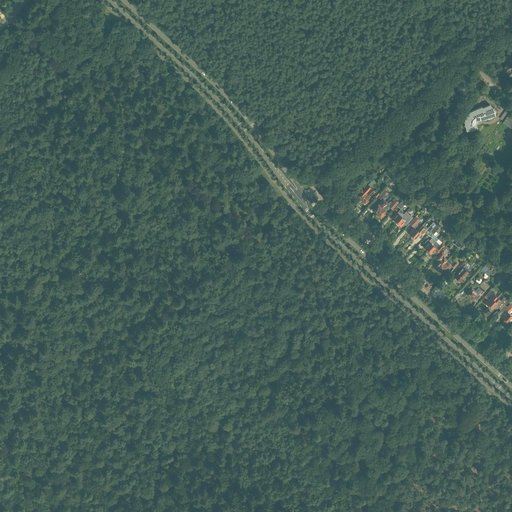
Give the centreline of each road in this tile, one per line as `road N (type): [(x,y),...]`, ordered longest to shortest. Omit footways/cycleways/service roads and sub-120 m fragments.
road 1 (unknown): [(65,0),(74,27),(72,92),(98,137),(152,163),(269,263),(338,353),(424,415),(430,450),(364,511)]
road 2 (track): [(511,464),(21,2)]
road 3 (track): [(342,302),(95,511)]
road 4 (primary): [(298,197),(511,399)]
road 5 (primary): [(511,386),(306,196)]
road 6 (primary): [(109,0),(210,92),(298,197)]
road 7 (primary): [(306,196),(232,102),(123,0)]
road 8 (residential): [(511,370),(311,191)]
road 9 (unclassified): [(311,191),(511,20)]
road 10 (unknown): [(240,242),(113,269),(89,301),(65,315),(45,370)]
road 11 (unknown): [(316,195),(511,38)]
road 12 (track): [(129,336),(289,200)]
road 13 (track): [(335,511),(480,380)]
road 14 (track): [(0,220),(126,338)]
road 15 (track): [(0,445),(129,336)]
road 16 (unknown): [(66,389),(88,470),(125,486),(134,511)]
road 17 (track): [(213,412),(318,511)]
